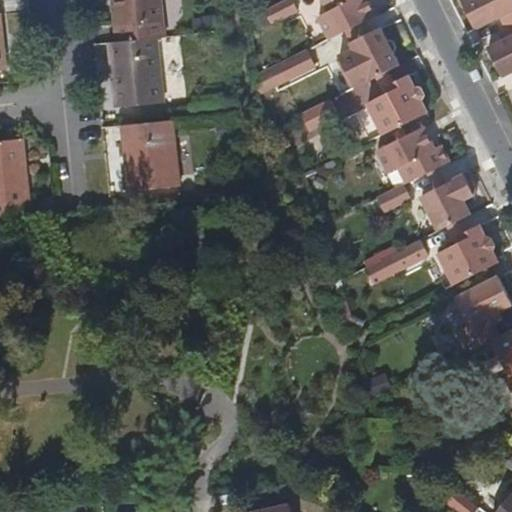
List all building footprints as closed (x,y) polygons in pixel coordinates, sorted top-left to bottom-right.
[(158,39),(164,39),(160,0),(111,0),(112,5),(120,4),(123,42),(158,39)] [(298,0),(295,0),(270,13),(276,27),(305,12),(298,0)] [(324,0),(331,13),(321,18),(332,42),(349,34),(363,27),(379,18),(369,0),(324,0)] [(511,0),(465,0),(463,1),(478,28),(503,16),(510,12),(511,11),(511,0)] [(112,5),(115,43),(123,42),(120,4),(112,5)] [(487,49),(502,78),(511,72),(511,11),(510,12),(511,15),(511,24),(508,26),(511,34),(511,37),(506,40),(487,49)] [(511,15),(510,12),(503,16),(508,26),(511,24),(511,15)] [(501,30),(506,40),(511,37),(511,34),(508,26),(501,30)] [(368,36),(363,27),(349,34),(357,50),(365,46),(361,40),(368,36)] [(391,72),(402,67),(395,54),(397,50),(394,43),(388,40),(381,28),(368,36),(361,40),(365,46),(357,50),(340,58),(356,90),(378,79),(391,72)] [(116,67),(110,67),(115,110),(165,105),(158,39),(123,42),(115,43),(114,43),(116,67)] [(114,43),(107,44),(110,67),(116,67),(114,43)] [(313,52),(283,67),(289,80),(319,65),(313,52)] [(398,85),(391,72),(378,79),(389,99),(396,96),(392,89),(398,85)] [(371,108),(385,136),(430,113),(427,105),(429,99),(425,91),(420,90),(413,77),(398,85),(392,89),(396,96),(389,99),(371,108)] [(196,99),(198,113),(232,109),(240,101),(238,94),(196,99)] [(334,101),(304,116),(313,132),(342,117),(334,101)] [(387,139),(432,117),(430,113),(385,136),(387,139)] [(181,189),(174,122),(121,128),(127,193),(181,189)] [(442,171),(451,166),(448,161),(451,158),(448,152),(445,152),(441,148),(438,150),(426,128),(378,153),(391,176),(400,171),(409,187),(429,177),(442,171)] [(0,221),(31,218),(24,141),(0,143),(0,221)] [(451,189),(442,171),(429,177),(438,196),(451,189)] [(462,224),(474,217),(467,205),(479,198),(475,187),(472,188),(468,180),(451,189),(438,196),(424,203),(439,235),(448,231),(462,224)] [(406,189),(380,202),(388,217),(414,204),(406,189)] [(468,236),(462,224),(448,231),(458,250),(465,247),(462,239),(468,236)] [(457,289),(502,265),(496,255),(498,247),(495,243),(491,242),(483,227),(468,236),(462,239),(465,247),(458,250),(441,259),(457,289)] [(423,244),(394,258),(404,278),(433,263),(423,244)] [(511,290),(506,278),(460,301),(473,326),(459,334),(471,356),(498,342),(492,330),(500,326),(494,316),(511,306),(511,290)] [(492,330),(498,342),(504,340),(506,338),(500,326),(492,330)] [(511,390),(507,382),(483,395),(490,409),(511,397),(511,390)] [(483,511),(485,510),(460,491),(451,502),(463,511),(483,511)] [(511,511),(511,501),(503,511),(511,511)]
